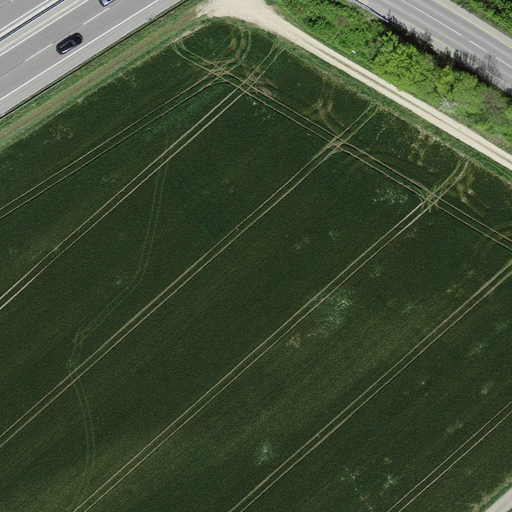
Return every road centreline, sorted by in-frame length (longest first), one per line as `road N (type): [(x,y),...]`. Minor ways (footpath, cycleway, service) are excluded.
road 1 (track): [(511,162),(233,0)]
road 2 (motorway): [(0,77),(121,0)]
road 3 (secondary): [(401,0),(511,67)]
